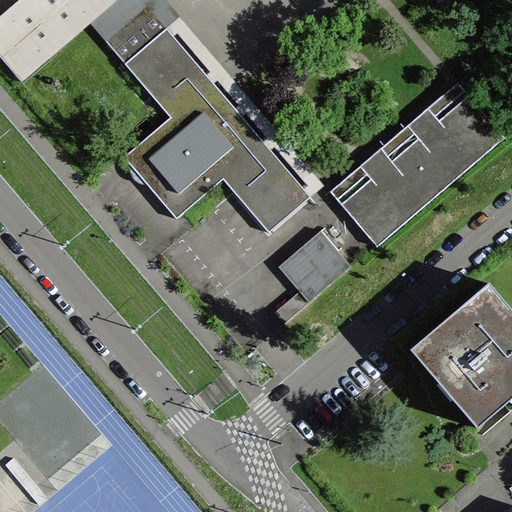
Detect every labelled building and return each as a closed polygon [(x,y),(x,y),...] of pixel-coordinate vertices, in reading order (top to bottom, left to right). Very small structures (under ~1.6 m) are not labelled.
[(17,0),(0,15),(0,55),(1,57),(22,81),(90,23),(116,0),(17,0)] [(116,0),(90,23),(105,40),(147,4),(310,196),(324,185),(167,0),(116,0)] [(105,40),(170,116),(124,156),(176,218),(223,177),(269,231),(310,196),(147,4),(105,40)] [(341,204),(377,246),(504,137),(468,95),(439,120),(434,115),(422,125),(427,131),(419,138),(417,136),(412,138),(401,145),(392,154),(389,160),(391,162),(383,169),(378,163),(366,173),(370,178),(341,204)] [(511,397),(511,308),(490,282),(411,349),(478,427),(511,397)]
